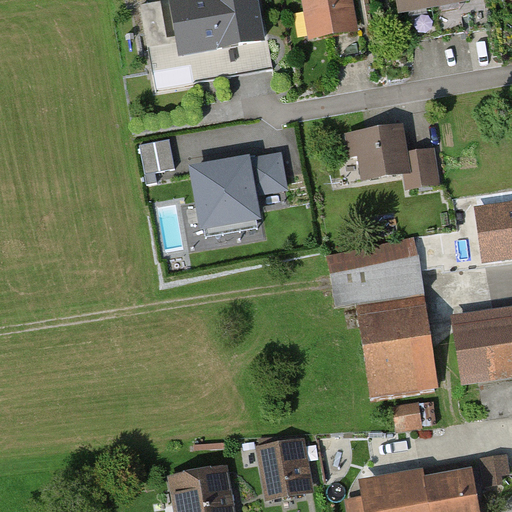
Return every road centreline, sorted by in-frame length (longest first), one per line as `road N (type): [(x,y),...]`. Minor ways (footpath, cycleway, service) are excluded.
road 1 (track): [(0,334),(252,297)]
road 2 (residential): [(511,77),(332,103)]
road 3 (unknown): [(511,288),(357,306)]
